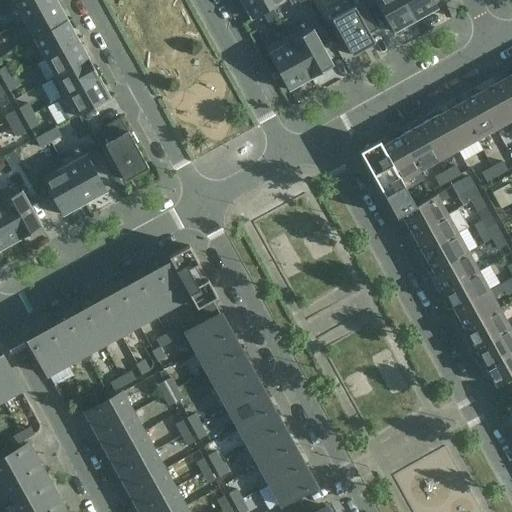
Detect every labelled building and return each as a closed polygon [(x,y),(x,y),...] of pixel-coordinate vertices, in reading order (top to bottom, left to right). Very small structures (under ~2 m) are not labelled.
[(55,0),(14,0),(13,1),(24,21),(57,2),(55,0)] [(271,8),(285,1),(283,0),(240,0),(252,19),(271,8)] [(415,20),(404,0),(375,0),(381,11),(393,32),(415,20)] [(404,0),(415,20),(437,8),(432,0),(404,0)] [(444,5),(441,0),(432,0),(437,8),(444,5)] [(24,22),(24,21),(13,1),(4,5),(15,25),(16,26),(24,22)] [(34,39),(34,40),(67,21),(57,2),(24,21),(24,22),(34,39)] [(363,2),(354,7),(370,34),(378,30),(371,17),(363,2)] [(374,43),(370,34),(354,7),(332,19),(343,39),(352,55),(374,43)] [(277,19),(272,9),(263,13),(269,24),(277,19)] [(34,40),(45,59),(78,40),(67,21),(34,40)] [(321,72),(332,66),(322,48),(313,31),(307,21),(285,34),(291,43),(310,78),(321,72)] [(278,73),(288,91),(310,78),(291,43),(285,34),(263,46),(269,55),(278,71),(278,73)] [(41,62),(45,60),(45,59),(34,40),(34,39),(29,41),(30,42),(40,61),(41,62)] [(55,77),(88,59),(78,40),(45,59),(45,60),(55,77)] [(55,77),(66,96),(99,78),(88,59),(55,77)] [(45,60),(41,62),(36,65),(45,82),(50,79),(55,77),(45,60)] [(0,69),(0,74),(4,81),(12,76),(7,66),(0,69)] [(511,74),(495,84),(511,114),(511,74)] [(4,81),(9,92),(18,87),(12,76),(4,81)] [(66,96),(55,77),(50,79),(51,80),(61,98),(61,99),(66,96)] [(66,96),(77,116),(78,115),(110,98),(99,78),(66,96)] [(61,98),(51,80),(40,86),(50,104),(57,100),(61,98)] [(511,120),(511,114),(495,84),(477,94),(496,129),(511,120)] [(496,129),(477,94),(458,104),(477,139),(496,129)] [(68,121),(77,116),(66,96),(61,99),(61,98),(57,100),(57,101),(68,121)] [(68,121),(57,101),(46,107),(57,127),(68,121)] [(19,108),(25,119),(33,114),(27,104),(19,108)] [(477,139),(458,104),(439,115),(458,150),(477,139)] [(5,116),(10,127),(19,122),(13,111),(5,116)] [(25,119),(30,129),(39,125),(33,114),(25,119)] [(458,150),(439,115),(420,125),(439,160),(458,150)] [(120,172),(125,181),(148,168),(129,133),(128,131),(120,118),(97,130),(105,144),(106,146),(120,172)] [(10,127),(16,137),(25,132),(19,122),(10,127)] [(439,160),(420,125),(401,135),(420,170),(439,160)] [(45,133),(50,142),(61,136),(56,128),(45,133)] [(35,139),(40,148),(50,142),(45,133),(36,139),(35,139)] [(420,170),(401,135),(382,146),(387,155),(391,163),(399,177),(401,181),(420,170)] [(477,139),(458,150),(465,161),(483,151),(477,139)] [(360,151),(372,174),(373,173),(382,168),(390,164),(391,163),(387,155),(382,146),(379,141),(360,151)] [(62,163),(65,168),(87,156),(84,151),(81,146),(59,159),(58,159),(61,163),(62,163)] [(4,156),(10,167),(19,162),(13,151),(4,156)] [(106,191),(87,156),(65,168),(84,203),(106,191)] [(502,162),(492,167),(497,176),(507,171),(502,162)] [(40,175),(43,180),(65,168),(62,163),(61,163),(40,175)] [(399,177),(391,163),(390,164),(382,168),(373,173),(372,174),(384,196),(385,195),(394,190),(402,185),(403,185),(401,181),(399,177)] [(455,166),(445,171),(450,180),(460,175),(455,166)] [(497,176),(492,167),(481,173),(486,182),(497,176)] [(84,203),(65,168),(43,180),(49,192),(62,215),(84,203)] [(420,170),(401,181),(403,185),(407,191),(426,181),(420,170)] [(439,186),(450,180),(445,171),(434,177),(439,186)] [(460,182),(465,191),(474,186),(469,177),(460,182)] [(30,233),(41,227),(29,206),(28,203),(22,192),(19,187),(16,182),(0,191),(0,205),(9,222),(19,239),(30,233)] [(465,191),(460,182),(451,187),(462,207),(471,202),(465,191)] [(384,196),(396,218),(401,215),(416,207),(415,206),(410,197),(407,191),(403,185),(402,185),(394,190),(385,195),(384,196)] [(511,191),(509,185),(492,194),(501,210),(511,204),(511,191)] [(480,197),(474,186),(465,191),(471,202),(480,197)] [(421,192),(410,197),(415,206),(426,200),(423,195),(421,192)] [(430,198),(426,200),(415,206),(416,207),(401,215),(412,234),(447,215),(436,195),(430,198)] [(477,212),(485,207),(480,197),(471,202),(477,212)] [(0,249),(19,239),(9,222),(0,205),(0,249)] [(477,212),(481,221),(490,216),(485,207),(477,212)] [(457,209),(447,215),(458,234),(466,229),(468,228),(457,209)] [(458,234),(447,215),(412,234),(423,253),(458,234)] [(495,224),(490,216),(481,221),(486,229),(495,224)] [(486,229),(481,221),(473,226),(483,244),(492,240),(486,229)] [(501,235),(495,224),(486,229),(492,240),(501,235)] [(466,229),(458,234),(468,253),(476,248),(466,229)] [(468,253),(458,234),(423,253),(433,272),(468,253)] [(506,245),(501,235),(492,240),(497,250),(506,245)] [(194,265),(198,263),(189,246),(169,257),(172,262),(176,271),(183,282),(192,277),(199,273),(194,265)] [(479,272),(468,253),(433,272),(444,291),(479,272)] [(189,294),(183,282),(176,271),(172,262),(155,271),(174,306),(191,297),(189,294)] [(198,263),(194,265),(199,273),(203,281),(207,279),(198,263)] [(489,266),(479,272),(489,291),(499,285),(489,266)] [(156,316),(174,306),(155,271),(137,281),(156,316)] [(489,291),(479,272),(444,291),(454,310),(489,291)] [(203,281),(199,273),(192,277),(183,282),(189,294),(191,297),(197,308),(212,300),(217,297),(207,279),(203,281)] [(505,295),(511,291),(511,277),(499,285),(489,291),(493,298),(504,293),(505,295)] [(156,316),(137,281),(119,291),(139,326),(156,316)] [(139,326),(119,291),(101,301),(121,336),(139,326)] [(493,298),(489,291),(454,310),(465,329),(500,310),(493,298)] [(212,300),(197,308),(205,322),(220,314),(212,300)] [(103,346),(121,336),(101,301),(83,311),(103,346)] [(510,328),(500,310),(465,329),(475,348),(510,328)] [(103,346),(83,311),(66,321),(85,356),(103,346)] [(195,353),(230,333),(220,314),(205,322),(188,331),(184,333),(195,353)] [(85,356),(66,321),(48,330),(67,366),(85,356)] [(170,341),(181,335),(177,328),(166,334),(170,341)] [(511,352),(511,332),(510,328),(475,348),(486,367),(511,352)] [(67,366),(48,330),(29,341),(48,376),(67,366)] [(241,353),(230,333),(195,353),(206,372),(241,353)] [(170,341),(166,334),(156,340),(160,347),(170,341)] [(165,358),(159,347),(152,351),(158,362),(165,358)] [(511,352),(486,367),(496,386),(511,377),(511,352)] [(216,391),(252,372),(241,353),(206,372),(216,391)] [(21,391),(2,356),(0,357),(0,397),(2,402),(21,391)] [(143,360),(136,364),(142,375),(149,371),(143,360)] [(67,366),(48,376),(51,381),(55,387),(73,376),(67,366)] [(124,385),(135,379),(131,372),(120,378),(124,385)] [(227,410),(262,391),(252,372),(216,391),(227,410)] [(114,390),(124,385),(120,378),(110,383),(114,390)] [(177,388),(171,378),(164,382),(170,392),(177,388)] [(170,392),(164,382),(157,385),(163,396),(170,392)] [(183,399),(177,388),(170,392),(176,403),(183,399)] [(89,404),(99,398),(95,391),(85,397),(89,404)] [(237,429),(272,409),(262,391),(227,410),(237,429)] [(176,403),(170,392),(163,396),(169,406),(176,403)] [(133,412),(123,393),(111,399),(88,412),(98,432),(122,418),(133,412)] [(72,400),(78,410),(85,406),(79,396),(72,400)] [(248,448),(283,428),(272,409),(237,429),(248,448)] [(133,437),(144,431),(133,412),(122,418),(98,432),(109,450),(133,437)] [(195,414),(187,418),(193,428),(200,424),(195,414)] [(188,431),(182,421),(175,425),(181,435),(188,431)] [(206,435),(200,424),(193,428),(199,439),(206,435)] [(34,434),(30,427),(20,433),(24,440),(34,434)] [(258,467),(293,447),(283,428),(248,448),(258,467)] [(143,456),(154,450),(144,431),(133,437),(109,450),(119,469),(143,456)] [(194,442),(188,431),(181,435),(187,446),(194,442)] [(24,440),(20,433),(9,439),(13,446),(23,440),(24,440)] [(37,465),(26,446),(0,460),(0,480),(2,485),(11,480),(37,465)] [(269,485),(304,466),(293,447),(258,467),(269,485)] [(154,475),(165,469),(154,450),(143,456),(119,469),(130,488),(154,475)] [(215,452),(208,456),(214,466),(221,462),(215,452)] [(209,469),(203,459),(196,462),(202,473),(209,469)] [(227,473),(221,462),(214,466),(220,477),(227,473)] [(22,499),(48,484),(37,465),(11,480),(2,485),(13,504),(22,499)] [(280,505),(315,486),(304,466),(269,485),(280,505)] [(164,494),(175,488),(165,469),(154,475),(130,488),(140,507),(164,494)] [(215,480),(209,469),(202,473),(208,484),(215,480)] [(42,511),(58,503),(48,484),(22,499),(13,504),(17,511),(42,511)] [(280,505),(269,485),(258,491),(269,511),(276,507),(280,505)] [(176,511),(186,507),(175,488),(164,494),(140,507),(143,511),(176,511)] [(236,489),(229,493),(235,504),(242,500),(236,489)] [(230,507),(224,496),(217,500),(223,511),(230,507)] [(245,511),(248,511),(242,500),(235,504),(239,511),(245,511)] [(62,511),(58,503),(42,511),(62,511)]
